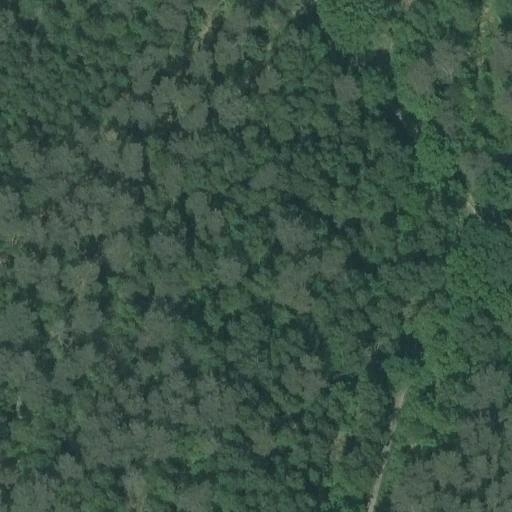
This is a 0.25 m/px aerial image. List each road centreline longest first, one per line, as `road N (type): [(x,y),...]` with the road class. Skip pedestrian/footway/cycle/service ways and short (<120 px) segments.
road 1 (track): [(490,213),(454,270),(358,511)]
road 2 (track): [(314,0),(490,213)]
